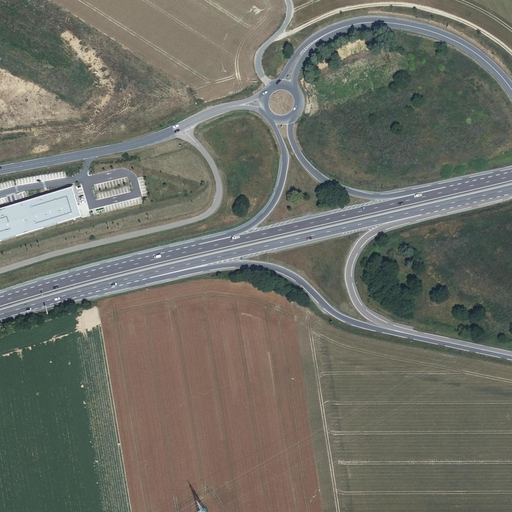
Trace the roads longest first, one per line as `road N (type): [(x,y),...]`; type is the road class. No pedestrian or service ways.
road 1 (unclassified): [(182,127),(219,184),(210,211),(0,270)]
road 2 (secondary): [(285,86),(293,62),(328,32),(380,22),(453,39),(511,90)]
road 3 (track): [(511,55),(457,18),(417,7),(347,8),(286,34),(281,28)]
road 4 (trunk): [(0,313),(234,253)]
road 5 (trunk): [(423,196),(193,249)]
road 6 (trunk): [(193,249),(0,301)]
road 7 (trunk): [(234,253),(424,208)]
road 8 (secondary): [(0,170),(182,127)]
road 9 (trunk): [(271,117),(285,153),(272,205),(243,229),(193,249)]
road 10 (trunk): [(234,253),(238,263),(294,275),(338,315),(391,329)]
road 11 (trunk): [(391,329),(359,306),(348,270),(366,236),(424,208)]
road 12 (trunk): [(423,196),(354,193),(316,175),(295,150),(290,116)]
road 13 (trunk): [(511,356),(391,329)]
